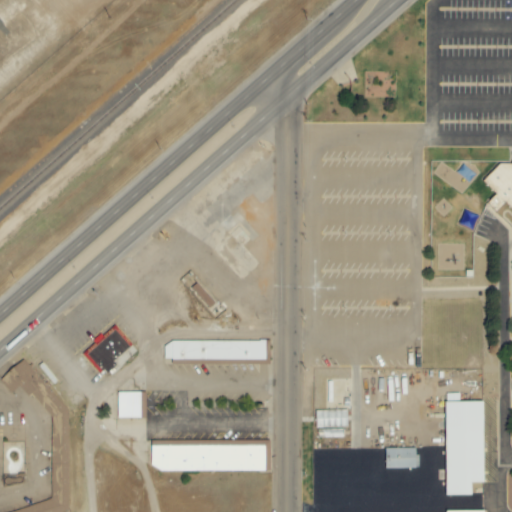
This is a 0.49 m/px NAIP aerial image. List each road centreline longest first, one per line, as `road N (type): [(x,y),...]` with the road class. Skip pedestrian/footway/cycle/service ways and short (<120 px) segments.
road 1 (trunk): [(0,350),(395,0)]
road 2 (trunk): [(355,0),(0,313)]
road 3 (tertiary): [(285,511),(286,96),(270,75)]
road 4 (residential): [(286,415),(414,414)]
